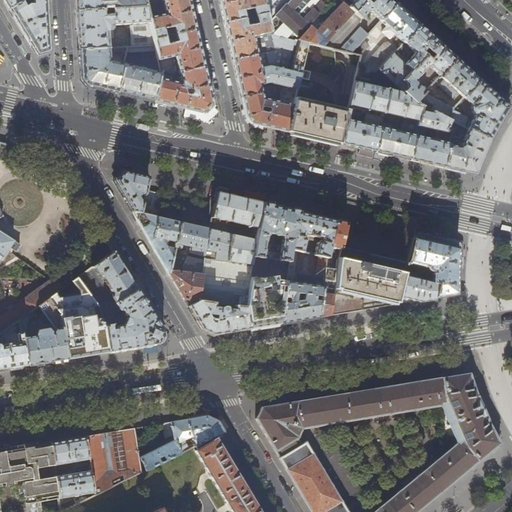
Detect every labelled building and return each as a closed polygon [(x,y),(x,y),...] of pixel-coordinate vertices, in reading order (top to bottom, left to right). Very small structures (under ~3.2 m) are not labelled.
[(3,0),(9,9),(20,3),(17,0),(3,0)] [(47,21),(45,0),(32,0),(32,5),(28,5),(24,7),(21,2),(20,3),(9,9),(22,30),(37,55),(49,51),(47,21)] [(75,0),(76,11),(103,10),(103,5),(112,4),(112,9),(146,8),(143,0),(75,0)] [(190,9),(187,0),(143,0),(146,8),(154,46),(156,52),(160,71),(160,73),(153,101),(175,106),(204,113),(212,105),(206,82),(198,46),(190,9)] [(271,36),(268,22),(263,0),(218,0),(219,1),(227,38),(235,75),(241,102),(245,117),(251,124),(266,127),(287,132),(294,98),(299,79),(301,71),(306,44),(295,41),(271,36)] [(263,0),(268,22),(288,0),(263,0)] [(322,0),(321,2),(319,0),(288,0),(268,22),(271,36),(295,41),(332,0),(322,0)] [(332,0),(295,41),(306,44),(322,48),(366,0),(332,0)] [(391,0),(366,0),(322,48),(350,54),(362,41),(367,36),(359,28),(360,20),(367,13),(370,12),(380,22),(396,4),(391,0)] [(408,15),(396,4),(380,22),(386,27),(381,32),(381,33),(388,40),(390,40),(394,35),(403,43),(419,26),(408,15)] [(146,8),(112,9),(113,16),(103,16),(103,10),(76,11),(77,29),(79,50),(108,48),(108,39),(111,39),(113,38),(112,31),(109,30),(110,29),(111,28),(111,27),(111,26),(130,25),(132,47),(154,46),(146,8)] [(425,31),(419,26),(403,43),(414,53),(412,56),(404,65),(399,60),(406,53),(400,47),(392,55),(378,70),(390,81),(397,87),(402,82),(437,42),(429,35),(425,31)] [(367,46),(362,41),(350,54),(359,56),(367,46)] [(446,50),(437,42),(402,82),(405,85),(406,89),(403,92),(405,95),(415,103),(423,94),(425,92),(414,81),(426,69),(429,67),(439,76),(455,59),(446,50)] [(378,70),(392,55),(390,45),(388,44),(382,46),(383,49),(377,51),(377,52),(376,56),(371,58),(370,58),(371,59),(371,63),(365,65),(357,64),(354,77),(368,80),(371,78),(378,70)] [(108,48),(79,50),(79,64),(80,80),(85,86),(95,88),(117,93),(123,64),(109,61),(108,48)] [(468,71),(455,59),(439,76),(444,80),(438,86),(452,99),(458,93),(463,98),(479,80),(468,71)] [(160,73),(123,64),(117,93),(133,96),(153,101),(160,73)] [(390,81),(378,70),(371,78),(389,89),(390,81)] [(310,73),(301,71),(299,79),(308,81),(310,73)] [(495,95),(479,80),(463,98),(471,105),(470,108),(470,111),(472,114),(474,116),(471,122),(468,121),(466,117),(452,111),(445,118),(450,121),(457,124),(489,141),(495,131),(499,123),(508,108),(495,95)] [(382,117),(388,90),(353,82),(348,106),(376,112),(372,127),(345,120),(339,144),(357,148),(374,152),(380,129),(382,117)] [(398,93),(388,90),(382,117),(393,120),(394,116),(403,118),(399,133),(380,129),(374,152),(391,156),(409,160),(421,107),(415,103),(405,95),(401,96),(400,94),(398,93)] [(453,109),(423,94),(415,103),(421,107),(445,118),(452,111),(453,109)] [(347,110),(294,98),(287,132),(318,139),(339,144),(345,120),(347,110)] [(443,133),(444,133),(450,121),(445,118),(421,107),(409,160),(424,164),(443,168),(448,146),(448,144),(441,142),(443,133)] [(481,157),(489,141),(457,124),(451,136),(460,139),(461,136),(464,138),(460,146),(459,146),(458,148),(448,146),(443,168),(459,172),(474,175),(481,157)] [(121,194),(132,212),(138,214),(147,177),(134,174),(121,171),(113,181),(121,194)] [(238,228),(257,232),(263,203),(239,198),(217,193),(211,218),(239,224),(238,228)] [(278,207),(263,203),(257,232),(255,240),(252,256),(262,258),(266,236),(269,234),(281,236),(282,240),(280,248),(280,253),(267,251),(266,258),(288,261),(289,249),(298,212),(278,207)] [(0,259),(1,258),(2,259),(3,257),(9,248),(14,251),(14,252),(15,252),(16,251),(16,250),(19,247),(20,246),(18,244),(18,245),(14,242),(12,240),(12,241),(0,233),(0,216),(1,216),(3,216),(2,214),(2,215),(0,210),(0,259)] [(160,218),(138,214),(132,212),(142,230),(148,240),(168,273),(173,252),(173,249),(167,247),(167,245),(165,244),(166,241),(175,243),(179,223),(160,218)] [(315,216),(298,212),(289,249),(302,252),(305,240),(303,237),(304,234),(317,238),(317,241),(314,242),(311,254),(326,257),(335,220),(315,216)] [(340,221),(335,220),(326,257),(332,259),(331,257),(333,249),(339,250),(340,247),(346,223),(340,221)] [(191,225),(179,223),(175,243),(174,248),(182,249),(183,245),(190,246),(189,253),(205,256),(209,229),(191,225)] [(255,240),(209,229),(205,256),(204,260),(199,301),(214,303),(236,306),(246,307),(252,256),(255,240)] [(413,238),(407,262),(406,263),(427,267),(427,269),(428,270),(429,271),(431,272),(431,282),(437,284),(434,298),(445,296),(456,295),(456,273),(456,272),(458,248),(435,243),(413,238)] [(340,247),(339,250),(336,259),(336,260),(336,268),(334,282),(333,292),(331,315),(348,312),(379,308),(396,305),(405,269),(406,263),(407,262),(406,262),(386,258),(357,251),(340,247)] [(305,253),(302,252),(289,249),(288,261),(280,324),(299,321),(318,317),(323,283),(316,282),(315,285),(291,282),(296,275),(296,272),(314,275),(314,277),(323,278),(326,257),(311,254),(309,254),(305,253)] [(113,252),(77,278),(97,306),(100,311),(136,290),(132,284),(124,270),(113,252)] [(180,254),(173,252),(168,273),(176,286),(184,301),(188,307),(199,301),(204,260),(187,256),(181,272),(175,271),(176,266),(177,266),(180,254)] [(262,258),(252,256),(246,307),(249,329),(263,327),(280,324),(288,261),(266,258),(262,258)] [(333,262),(332,259),(326,257),(323,278),(323,283),(318,317),(326,316),(331,315),(333,292),(328,291),(329,281),(334,282),(336,268),(332,267),(333,262)] [(423,274),(405,269),(396,305),(416,301),(420,302),(434,300),(434,298),(437,284),(431,282),(428,282),(427,278),(423,274)] [(77,278),(58,292),(48,299),(59,314),(67,359),(86,356),(108,352),(103,326),(95,327),(92,307),(97,306),(77,278)] [(48,299),(58,292),(50,280),(22,301),(23,302),(0,318),(0,331),(2,333),(3,332),(4,332),(11,327),(18,321),(27,315),(38,306),(48,299)] [(148,309),(136,290),(100,311),(102,318),(105,318),(104,313),(107,312),(109,316),(121,310),(126,319),(123,326),(113,327),(112,324),(103,325),(103,326),(108,352),(136,347),(157,344),(162,332),(148,309)] [(59,314),(48,299),(38,306),(56,330),(52,334),(45,335),(42,335),(40,335),(39,336),(31,337),(28,335),(26,325),(29,317),(27,315),(18,321),(20,332),(26,365),(38,364),(67,359),(59,314)] [(214,303),(199,301),(188,307),(198,324),(201,330),(213,335),(226,333),(249,329),(246,307),(236,306),(236,310),(228,309),(226,308),(224,307),(222,307),(220,308),(213,307),(214,303)] [(13,330),(11,327),(4,332),(3,332),(5,336),(13,330)] [(0,369),(26,365),(20,332),(17,332),(17,335),(16,335),(18,344),(14,345),(12,344),(5,345),(4,336),(0,337),(0,369)] [(471,378),(469,374),(260,407),(258,410),(254,419),(280,462),(310,511),(416,511),(500,444),(496,437),(484,414),(481,409),(471,378)] [(206,417),(192,419),(170,423),(173,440),(138,457),(145,471),(160,464),(157,458),(161,456),(164,461),(205,442),(203,439),(201,439),(200,437),(206,434),(209,440),(214,437),(224,432),(217,422),(206,417)] [(108,433),(83,437),(88,465),(89,471),(93,496),(137,475),(135,452),(133,429),(108,433)] [(67,440),(49,443),(49,445),(53,465),(73,462),(74,468),(88,465),(83,437),(67,440)] [(258,511),(215,440),(195,451),(231,511),(258,511)] [(0,450),(0,488),(14,486),(13,481),(32,478),(33,483),(24,485),(28,511),(43,511),(41,501),(58,499),(55,477),(38,479),(36,468),(53,465),(49,445),(32,448),(32,445),(28,446),(0,450)] [(89,471),(55,477),(58,499),(88,493),(89,498),(93,496),(89,471)] [(73,499),(59,505),(60,511),(61,511),(86,500),(86,497),(79,498),(80,500),(73,502),(73,499)]
